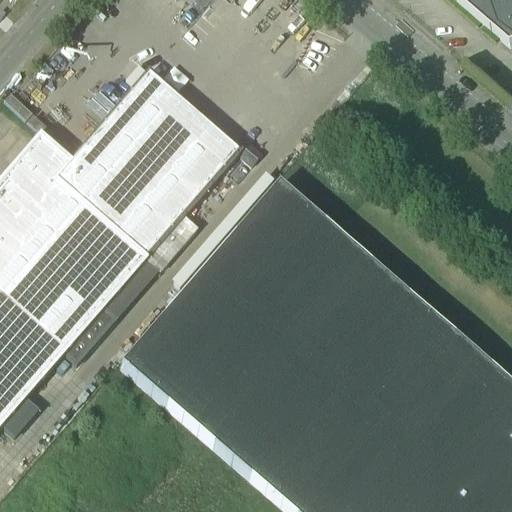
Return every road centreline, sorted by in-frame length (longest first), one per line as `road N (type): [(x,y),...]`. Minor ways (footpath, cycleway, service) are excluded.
road 1 (unknown): [(0,458),(286,131),(171,25),(154,20),(125,36),(44,127)]
road 2 (unclassified): [(335,0),(511,152)]
